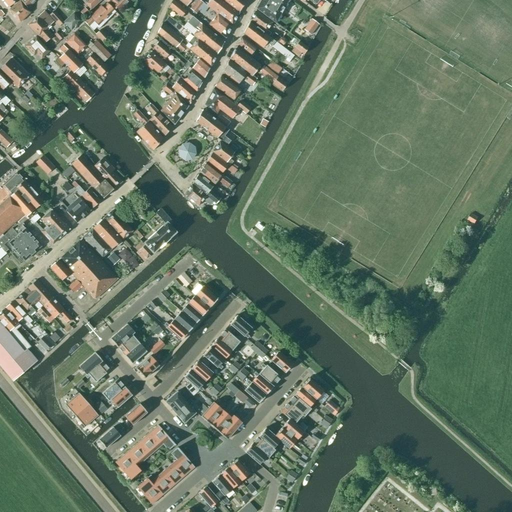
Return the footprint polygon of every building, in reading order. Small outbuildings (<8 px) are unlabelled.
[(24,18),(30,12),(20,0),(8,10),(19,22),(24,18)] [(81,0),(90,10),(100,0),(81,0)] [(129,0),(115,0),(112,4),(119,11),(128,2),(129,0)] [(181,17),(186,11),(172,0),(169,7),(181,17)] [(204,4),(199,0),(178,0),(186,6),(191,1),(194,3),(190,9),(196,14),(204,4)] [(232,25),(238,13),(221,0),(210,0),(207,5),(212,10),(232,25)] [(221,0),(239,13),(245,1),(244,0),(221,0)] [(275,23),(287,0),(260,0),(256,9),(275,23)] [(113,14),(115,11),(107,3),(102,8),(101,6),(84,22),(89,27),(94,22),(98,26),(104,19),(106,20),(109,17),(108,16),(111,12),(113,14)] [(249,21),(265,33),(268,36),(270,33),(267,30),(272,22),(255,10),(249,21)] [(46,28),(53,22),(43,11),(37,16),(28,25),(38,36),(46,28)] [(49,15),(56,22),(59,26),(63,22),(53,11),(49,15)] [(71,30),(81,21),(73,13),(63,22),(71,30)] [(225,38),(231,26),(216,13),(209,24),(225,38)] [(192,16),(192,17),(183,26),(216,54),(223,42),(192,16)] [(310,35),(318,24),(312,19),(304,30),(310,35)] [(288,62),(293,56),(249,22),(243,33),(262,48),(266,43),(285,57),(284,59),(288,62)] [(176,48),(176,47),(180,42),(182,40),(161,24),(157,32),(176,48)] [(46,28),(38,36),(44,43),(53,36),(46,28)] [(101,29),(95,35),(102,42),(108,37),(101,29)] [(54,34),(56,36),(53,39),(57,43),(59,40),(62,38),(57,31),(54,34)] [(77,54),(86,46),(73,33),(65,41),(77,54)] [(41,58),(49,51),(36,36),(25,46),(33,56),(36,53),(41,58)] [(185,46),(186,46),(189,49),(210,67),(216,54),(194,36),(185,46)] [(236,45),(250,56),(255,48),(240,37),(236,45)] [(103,62),(110,55),(96,41),(92,44),(89,42),(86,45),(103,62)] [(303,55),(307,48),(298,41),(294,47),(291,51),(298,57),(301,53),(303,55)] [(165,58),(170,52),(158,42),(153,48),(165,58)] [(186,46),(185,46),(180,42),(176,47),(182,51),(186,46)] [(73,72),(82,64),(68,50),(67,50),(63,45),(59,50),(63,54),(59,58),(70,70),(73,72)] [(251,76),(260,66),(236,47),(229,59),(251,76)] [(170,69),(165,64),(150,51),(143,60),(157,73),(162,68),(167,72),(170,69)] [(100,76),(107,68),(92,53),(86,61),(100,76)] [(194,54),(192,56),(190,58),(196,62),(193,66),(191,69),(203,79),(210,67),(194,54)] [(60,67),(64,64),(58,58),(54,61),(60,67)] [(250,79),(252,77),(229,59),(220,75),(236,87),(244,76),(247,79),(248,77),(250,79)] [(0,71),(17,88),(27,78),(8,60),(0,68),(0,71)] [(180,77),(196,93),(203,80),(191,69),(193,66),(188,62),(183,67),(187,69),(180,77)] [(279,67),(277,65),(275,64),(274,63),(270,69),(271,70),(277,74),(281,69),(279,67)] [(282,91),(286,84),(277,77),(264,66),(259,71),(267,77),(266,78),(272,83),(272,84),(282,91)] [(86,102),(93,94),(70,70),(62,78),(86,102)] [(12,85),(10,83),(10,82),(0,72),(0,88),(2,90),(7,86),(9,88),(12,85)] [(236,87),(221,75),(214,87),(233,101),(241,90),(236,87)] [(174,84),(171,88),(176,92),(189,104),(196,93),(177,76),(172,82),(174,84)] [(174,93),(176,92),(171,88),(166,83),(161,88),(172,96),(160,111),(173,124),(187,106),(174,93)] [(232,119),(239,109),(213,89),(204,105),(216,114),(219,109),(232,119)] [(0,101),(4,106),(9,101),(0,91),(0,101)] [(32,95),(27,91),(23,94),(28,99),(32,95)] [(33,104),(24,95),(21,98),(31,107),(33,104)] [(250,108),(241,100),(236,106),(245,114),(250,108)] [(154,115),(158,112),(151,104),(147,108),(154,115)] [(152,151),(162,138),(137,110),(133,114),(139,121),(140,120),(144,124),(136,132),(152,151)] [(219,141),(225,146),(230,141),(223,136),(228,130),(202,110),(195,122),(217,138),(220,140),(219,141)] [(52,118),(45,112),(39,119),(45,125),(52,118)] [(158,112),(154,115),(148,120),(164,137),(172,127),(158,112)] [(225,127),(229,122),(219,114),(215,119),(225,127)] [(266,121),(264,120),(262,119),(259,125),(265,128),(268,122),(266,121)] [(0,141),(6,147),(12,141),(0,130),(0,141)] [(69,131),(67,133),(65,135),(70,141),(76,137),(70,130),(69,131)] [(229,158),(233,153),(229,149),(225,146),(219,141),(212,152),(226,162),(230,165),(233,161),(229,158)] [(197,147),(187,143),(180,151),(183,159),(193,162),(200,156),(197,147)] [(233,153),(237,148),(232,145),(229,149),(233,153)] [(227,164),(212,152),(206,162),(221,174),(225,168),(233,174),(236,170),(228,164),(227,164)] [(43,155),(35,162),(47,175),(55,167),(43,155)] [(103,198),(113,189),(81,155),(71,164),(94,189),(103,198)] [(113,189),(121,182),(112,171),(113,170),(102,158),(94,166),(102,175),(101,176),(113,189)] [(227,187),(231,182),(221,175),(205,163),(199,172),(214,185),(217,180),(227,187)] [(66,173),(64,171),(60,174),(65,179),(69,175),(66,173)] [(0,187),(0,235),(20,218),(18,216),(22,212),(26,216),(34,209),(34,210),(43,202),(16,172),(1,186),(3,187),(1,188),(0,187)] [(216,204),(220,199),(209,190),(213,186),(198,174),(192,184),(216,204)] [(66,192),(70,188),(65,183),(61,186),(66,192)] [(213,201),(192,184),(185,194),(198,206),(203,200),(209,205),(213,201)] [(92,208),(100,201),(88,188),(84,193),(78,186),(75,188),(81,195),(92,208)] [(76,222),(90,210),(78,198),(67,208),(67,209),(66,210),(76,222)] [(143,243),(152,252),(162,244),(163,245),(166,242),(165,241),(174,232),(170,227),(172,225),(172,222),(160,209),(155,213),(165,224),(143,243)] [(59,239),(69,229),(51,210),(41,219),(47,226),(41,231),(52,244),(59,239)] [(122,240),(132,231),(112,210),(103,219),(122,240)] [(39,218),(36,214),(29,219),(33,223),(39,218)] [(474,224),(477,218),(470,214),(467,220),(474,224)] [(93,228),(111,249),(121,240),(102,219),(93,228)] [(3,236),(0,238),(0,248),(4,253),(4,252),(12,246),(24,260),(40,246),(20,224),(13,230),(14,232),(6,239),(3,236)] [(101,258),(111,249),(93,228),(83,237),(101,258)] [(117,279),(99,259),(81,239),(58,259),(95,299),(117,279)] [(137,251),(144,245),(141,242),(134,248),(137,251)] [(146,258),(152,253),(144,245),(137,251),(136,252),(143,261),(146,258)] [(112,266),(116,262),(110,255),(106,259),(112,266)] [(70,273),(58,260),(50,267),(61,280),(70,273)] [(177,278),(185,287),(191,281),(183,272),(177,278)] [(176,278),(173,282),(178,287),(181,284),(176,278)] [(48,323),(53,318),(38,301),(39,300),(38,299),(46,291),(36,280),(27,288),(33,294),(32,295),(26,289),(23,292),(14,299),(29,315),(34,311),(31,307),(33,305),(38,310),(37,310),(48,323)] [(68,288),(73,292),(81,285),(76,280),(68,288)] [(194,295),(209,308),(217,298),(202,286),(194,295)] [(160,293),(165,298),(169,295),(164,290),(160,293)] [(38,301),(53,318),(58,314),(66,323),(71,319),(63,310),(52,297),(52,298),(46,291),(38,299),(39,300),(38,301)] [(162,301),(165,298),(160,293),(157,296),(162,301)] [(209,308),(194,295),(190,300),(187,298),(185,300),(188,303),(187,303),(202,316),(209,308)] [(26,314),(13,300),(5,308),(17,322),(22,317),(28,324),(32,321),(26,314)] [(149,303),(153,309),(157,306),(152,300),(149,303)] [(187,303),(180,311),(195,324),(202,316),(187,303)] [(0,323),(7,331),(16,341),(20,337),(12,328),(18,323),(4,308),(0,312),(0,323)] [(180,311),(173,320),(188,332),(195,324),(180,311)] [(147,315),(141,320),(144,323),(150,319),(147,315)] [(251,328),(237,315),(229,324),(244,336),(247,339),(249,336),(246,334),(251,328)] [(166,327),(166,328),(180,341),(188,332),(173,320),(168,325),(165,322),(163,325),(166,327)] [(16,344),(7,331),(0,323),(0,366),(12,381),(14,380),(30,366),(36,361),(20,341),(16,344)] [(152,331),(158,326),(155,323),(149,328),(152,331)] [(117,347),(132,335),(134,333),(126,324),(109,339),(117,347)] [(158,326),(152,331),(153,332),(156,335),(161,330),(159,327),(158,326)] [(217,338),(232,350),(234,353),(236,350),(234,348),(239,342),(225,329),(217,338)] [(60,338),(54,332),(49,337),(55,343),(60,338)] [(132,335),(117,347),(124,356),(139,343),(141,340),(139,338),(136,340),(132,335)] [(37,342),(47,352),(52,347),(42,337),(37,342)] [(232,350),(217,338),(210,347),(224,359),(232,350)] [(253,345),(259,350),(262,346),(256,342),(253,345)] [(144,349),(139,343),(124,356),(132,364),(146,352),(146,351),(148,348),(146,346),(144,349)] [(259,350),(253,345),(250,349),(256,353),(259,350)] [(262,346),(259,350),(264,355),(267,351),(262,346)] [(223,367),(219,364),(224,359),(210,347),(202,356),(216,368),(217,367),(221,369),(223,367)] [(261,358),(264,355),(259,350),(256,353),(261,358)] [(278,351),(270,361),(284,373),(292,364),(278,351)] [(87,374),(102,361),(94,352),(78,366),(86,375),(87,374)] [(150,356),(135,369),(144,378),(158,366),(150,356)] [(190,369),(205,381),(212,373),(198,360),(190,369)] [(102,361),(87,374),(95,382),(109,370),(102,361)] [(263,368),(258,374),(272,387),(280,378),(266,365),(265,366),(262,364),(260,366),(263,368)] [(205,381),(190,369),(183,377),(190,383),(198,390),(198,389),(201,391),(203,389),(200,387),(205,381)] [(272,387),(258,374),(255,372),(253,374),(256,377),(251,383),(265,395),(272,387)] [(60,383),(63,386),(68,382),(65,378),(60,383)] [(308,378),(300,387),(315,400),(323,390),(308,378)] [(83,381),(82,380),(81,379),(75,384),(79,388),(85,383),(83,381)] [(101,393),(108,401),(124,387),(118,379),(101,393)] [(265,395),(251,383),(248,380),(246,382),(249,385),(244,391),(258,403),(265,395)] [(198,390),(190,383),(185,387),(193,396),(195,394),(199,391),(198,390)] [(237,389),(230,383),(226,388),(230,391),(232,393),(234,395),(238,390),(237,389)] [(215,384),(212,387),(218,392),(221,389),(215,384)] [(124,387),(108,401),(107,402),(109,405),(112,402),(117,408),(132,395),(124,387)] [(218,392),(212,387),(209,391),(215,396),(218,392)] [(315,400),(300,387),(294,395),(308,407),(315,400)] [(242,394),(238,390),(234,395),(234,396),(243,404),(243,403),(247,398),(242,394)] [(186,402),(176,391),(164,402),(174,413),(186,402)] [(65,405),(74,416),(88,404),(78,393),(65,405)] [(310,409),(308,407),(294,395),(287,403),(302,415),(303,417),(310,409)] [(251,401),(249,399),(247,398),(243,403),(250,408),(254,404),(251,401)] [(323,407),(332,414),(338,407),(329,400),(323,407)] [(98,410),(103,405),(100,402),(95,406),(98,410)] [(186,402),(174,413),(183,423),(195,413),(186,402)] [(213,402),(200,417),(209,424),(222,410),(213,402)] [(294,423),(295,423),(302,415),(287,403),(280,411),(289,419),(294,423)] [(88,404),(74,416),(84,427),(98,415),(88,404)] [(139,404),(124,416),(132,425),(147,413),(139,404)] [(103,405),(98,410),(101,413),(106,409),(103,405)] [(231,418),(230,417),(222,410),(209,424),(218,432),(231,418)] [(232,415),(230,417),(231,418),(218,432),(227,440),(241,423),(232,415)] [(289,419),(281,427),(296,440),(304,431),(295,423),(294,423),(289,419)] [(118,422),(112,427),(115,431),(121,426),(118,422)] [(168,451),(174,445),(157,425),(147,434),(158,448),(162,444),(168,451)] [(123,429),(121,426),(115,431),(112,427),(98,440),(105,448),(120,436),(119,435),(122,433),(121,431),(123,429)] [(288,449),(296,440),(281,427),(274,435),(274,436),(279,441),(288,449)] [(274,435),(265,428),(258,436),(273,448),(279,441),(274,436),(274,435)] [(147,434),(136,444),(148,457),(158,448),(147,434)] [(251,444),(268,458),(274,450),(273,448),(258,436),(251,444)] [(137,467),(148,457),(136,444),(125,453),(137,467)] [(251,444),(244,452),(259,465),(264,459),(267,461),(269,459),(268,458),(251,444)] [(172,463),(183,477),(194,467),(177,447),(170,453),(175,460),(172,463)] [(130,480),(140,471),(137,467),(125,453),(114,462),(130,480)] [(237,459),(227,467),(240,481),(249,473),(237,459)] [(172,463),(161,472),(172,486),(183,477),(172,463)] [(219,474),(232,488),(240,481),(227,467),(219,474)] [(161,472),(150,482),(162,496),(172,486),(161,472)] [(232,488),(219,474),(211,481),(223,496),(232,488)] [(146,478),(136,487),(151,505),(162,496),(150,482),(149,481),(147,478),(146,478)] [(249,484),(245,487),(251,493),(254,490),(249,484)] [(213,505),(218,500),(206,486),(197,493),(210,508),(210,507),(213,510),(215,508),(213,505)] [(243,496),(240,498),(244,503),(249,499),(245,495),(243,496)] [(244,506),(248,511),(253,511),(256,510),(249,502),(244,506)]
